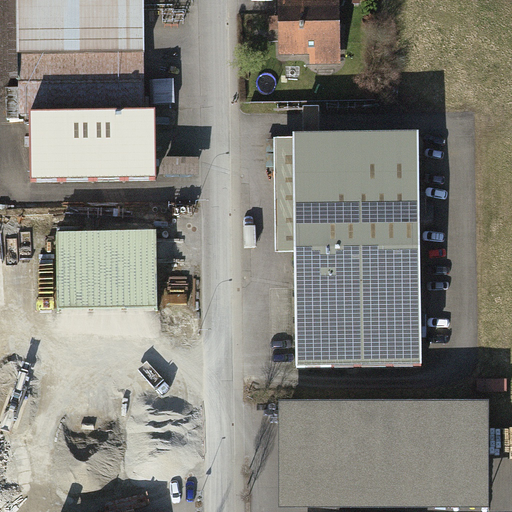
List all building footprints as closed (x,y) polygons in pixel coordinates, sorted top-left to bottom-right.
[(23,102),(152,102),(152,1),(100,1),(100,0),(0,0),(0,80),(23,81),(23,102)] [(339,0),(283,0),(284,57),(339,58),(339,0)] [(156,75),(156,99),(176,99),(177,75),(156,75)] [(39,125),(39,189),(167,188),(166,124),(39,125)] [(432,150),(303,149),(301,376),(430,377),(432,150)] [(165,245),(60,243),(59,314),(164,316),(165,245)] [(487,511),(487,401),(279,402),(279,511),(487,511)]
